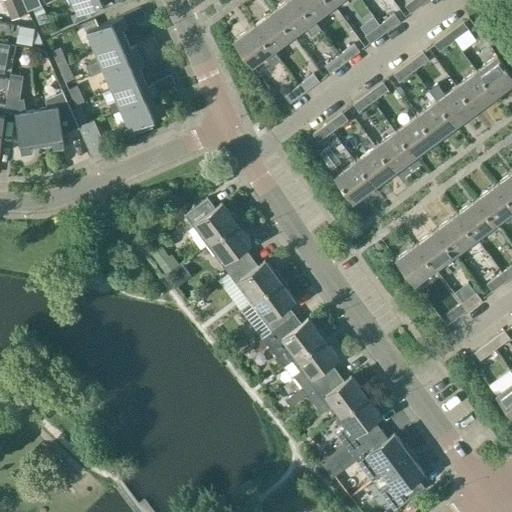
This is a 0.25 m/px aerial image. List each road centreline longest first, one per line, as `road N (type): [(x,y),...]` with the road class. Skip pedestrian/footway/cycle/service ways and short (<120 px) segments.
road 1 (residential): [(485,489),(246,159),(229,121)]
road 2 (residential): [(0,199),(38,202),(87,188),(229,121)]
road 3 (residential): [(229,121),(175,0)]
